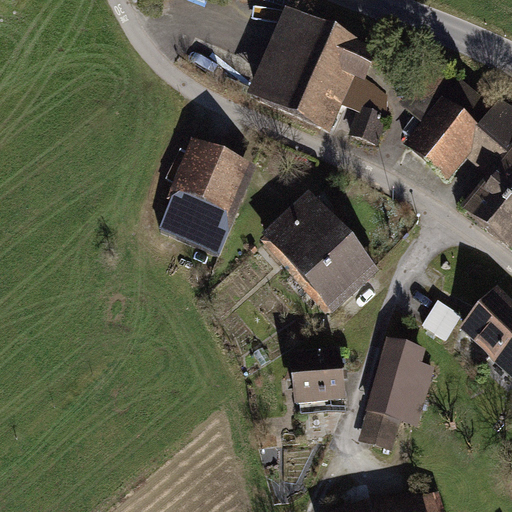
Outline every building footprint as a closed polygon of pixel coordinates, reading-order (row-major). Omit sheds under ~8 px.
[(355,50),(295,23),(259,102),(320,129),(333,100),(345,73),(355,50)] [(372,58),(355,50),(345,73),(362,82),(372,58)] [(404,111),(428,131),(461,91),(437,71),(404,111)] [(362,82),(345,73),(333,100),(361,112),(352,137),(375,145),(383,121),(386,97),(362,82)] [(428,131),(413,149),(445,177),(464,154),(480,137),(502,155),(511,144),(511,158),(494,180),(469,211),(511,246),(511,117),(500,111),(494,118),(461,91),(428,131)] [(464,154),(494,180),(511,158),(511,144),(502,155),(480,137),(464,154)] [(243,170),(201,152),(182,196),(181,198),(204,207),(200,216),(216,223),(220,214),(222,215),(223,215),(243,170)] [(204,207),(181,198),(182,196),(177,194),(163,228),(209,248),(222,215),(220,214),(216,223),(200,216),(204,207)] [(311,202),(267,242),(328,311),(371,272),(311,202)] [(511,311),(496,297),(465,331),(511,373),(511,311)] [(445,341),(460,317),(439,304),(424,328),(445,341)] [(420,356),(389,348),(371,413),(399,421),(416,426),(432,370),(418,366),(420,356)] [(338,358),(292,364),(298,405),(343,399),(338,358)] [(399,421),(371,413),(362,442),(390,450),(399,421)] [(420,511),(417,503),(394,510),(394,511),(420,511)]
